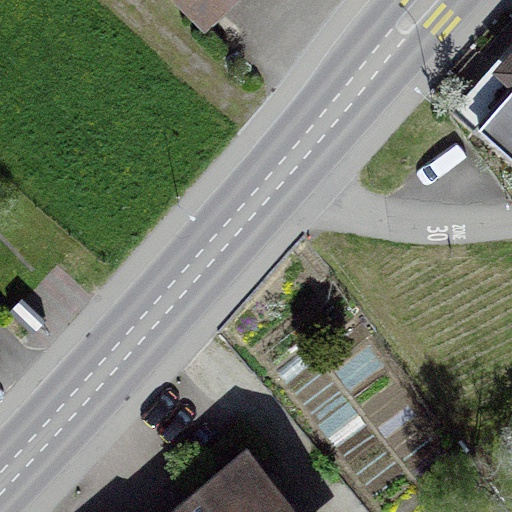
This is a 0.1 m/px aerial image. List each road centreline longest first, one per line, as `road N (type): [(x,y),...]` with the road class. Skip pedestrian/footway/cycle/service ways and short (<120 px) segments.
road 1 (primary): [(0,482),(283,170)]
road 2 (residential): [(283,170),(316,194),(371,214),(459,225),(511,221)]
road 3 (primary): [(283,170),(426,0)]
